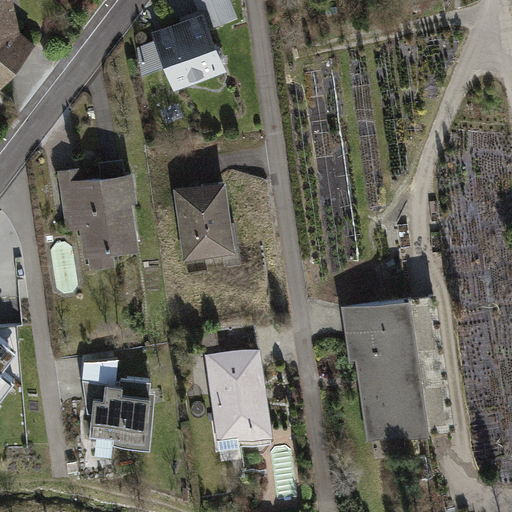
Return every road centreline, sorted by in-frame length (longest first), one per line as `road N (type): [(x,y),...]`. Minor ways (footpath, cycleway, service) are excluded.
road 1 (residential): [(259,0),(326,469)]
road 2 (residential): [(135,0),(0,175)]
